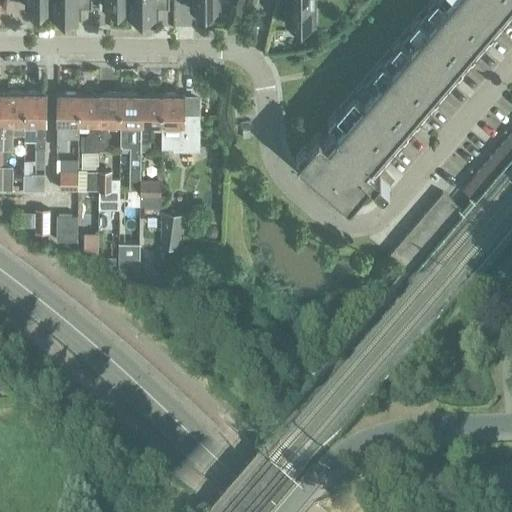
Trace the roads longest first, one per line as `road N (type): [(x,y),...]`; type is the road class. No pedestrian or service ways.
road 1 (residential): [(511,66),(382,217),(355,228),(326,219),(282,176),(264,86),(248,56)]
road 2 (tertiary): [(270,511),(0,271)]
road 3 (residential): [(285,511),(329,461),(382,432),(511,424)]
road 4 (residential): [(248,56),(0,51)]
